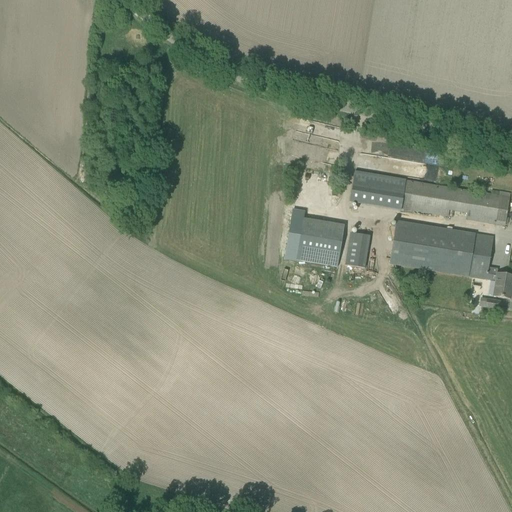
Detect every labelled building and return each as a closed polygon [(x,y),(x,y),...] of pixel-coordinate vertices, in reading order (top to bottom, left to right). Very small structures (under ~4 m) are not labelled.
[(352,182),(349,202),(400,211),(400,210),(448,217),(449,212),(466,214),(465,220),(485,223),(494,225),(504,226),(509,198),(499,197),(498,196),(486,194),(413,183),(405,181),(354,172),(352,182)] [(342,227),(301,220),(294,261),(336,268),(342,227)] [(490,281),(487,296),(509,300),(511,284),(511,276),(486,273),(492,238),(396,223),(389,264),(490,281)] [(344,266),(364,269),(369,237),(349,234),(344,266)] [(485,308),(499,311),(500,302),(486,300),(485,308)]
